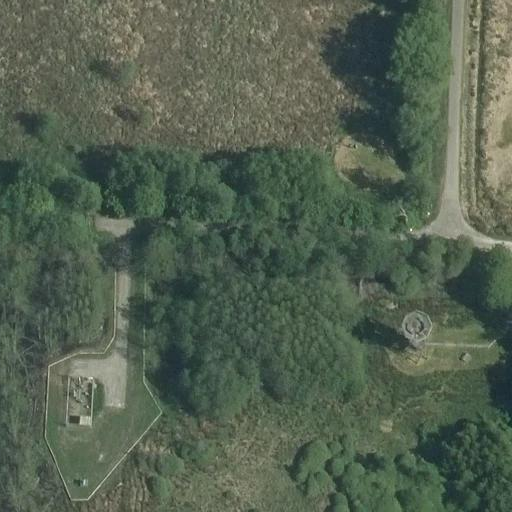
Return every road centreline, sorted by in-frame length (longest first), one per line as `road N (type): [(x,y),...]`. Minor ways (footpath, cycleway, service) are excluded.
road 1 (unclassified): [(447,242),(0,217)]
road 2 (unclassified): [(447,242),(457,0)]
